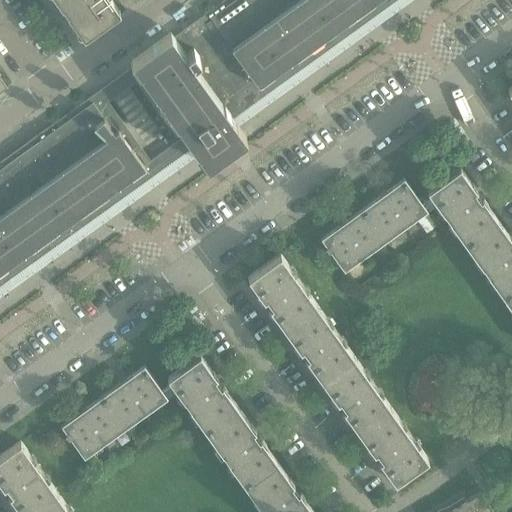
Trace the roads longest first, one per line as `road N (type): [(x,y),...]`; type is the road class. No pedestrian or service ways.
road 1 (residential): [(188,270),(448,80)]
road 2 (residential): [(362,511),(188,270)]
road 3 (residential): [(0,406),(188,270)]
road 4 (residential): [(50,87),(171,0)]
